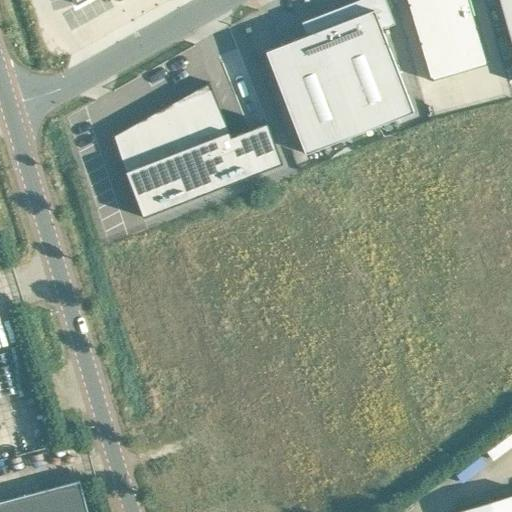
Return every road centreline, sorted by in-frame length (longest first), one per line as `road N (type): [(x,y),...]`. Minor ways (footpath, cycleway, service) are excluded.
road 1 (secondary): [(131,511),(10,105)]
road 2 (unclassified): [(225,0),(65,88),(10,105)]
